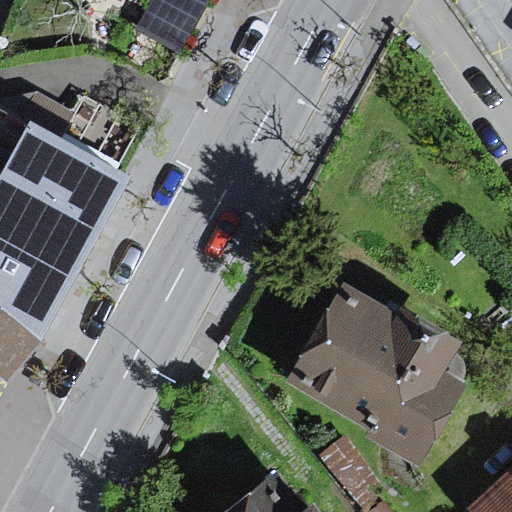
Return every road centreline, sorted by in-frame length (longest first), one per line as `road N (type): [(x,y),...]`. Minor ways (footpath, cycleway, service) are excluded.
road 1 (tertiary): [(49,511),(328,0)]
road 2 (residential): [(410,0),(511,140)]
